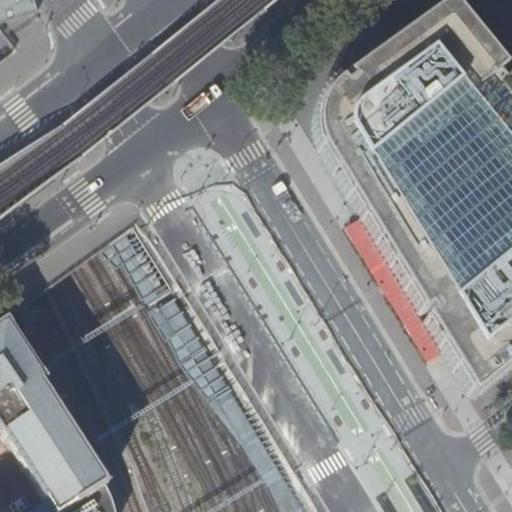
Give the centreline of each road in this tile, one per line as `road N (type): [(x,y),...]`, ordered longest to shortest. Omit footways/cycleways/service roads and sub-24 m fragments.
road 1 (tertiary): [(211,95),(440,470)]
road 2 (tertiary): [(139,150),(164,209),(354,511)]
road 3 (primary): [(0,254),(139,150)]
road 4 (primary): [(211,95),(328,0)]
